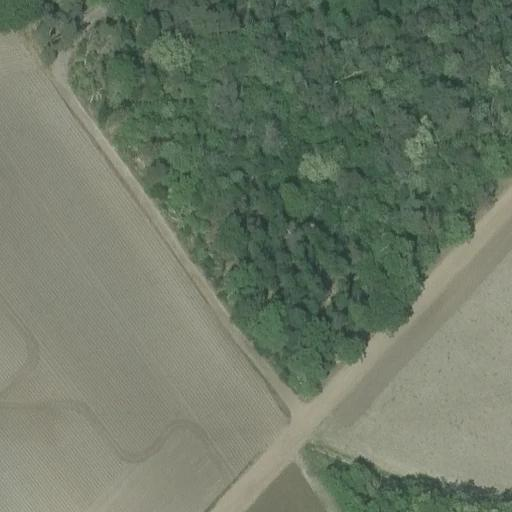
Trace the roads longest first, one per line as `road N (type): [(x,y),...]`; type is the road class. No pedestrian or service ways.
road 1 (track): [(107,0),(35,76),(303,424)]
road 2 (track): [(511,197),(221,511)]
